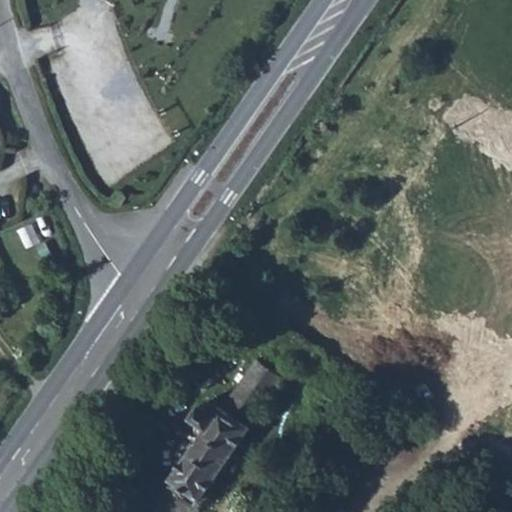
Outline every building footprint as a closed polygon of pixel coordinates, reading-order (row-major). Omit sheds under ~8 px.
[(1,81),(0,81),(0,107),(12,101),(1,81)] [(357,372),(289,327),(275,347),(344,392),(357,372)] [(204,500),(255,426),(254,426),(288,377),(274,367),(260,358),(226,406),(225,405),(223,409),(214,403),(211,407),(204,403),(195,417),(210,427),(174,479),(175,479),(152,511),(194,511),(204,499),(204,500)] [(452,466),(492,492),(506,472),(467,445),(452,466)] [(492,492),(511,505),(511,475),(506,472),(492,492)]
